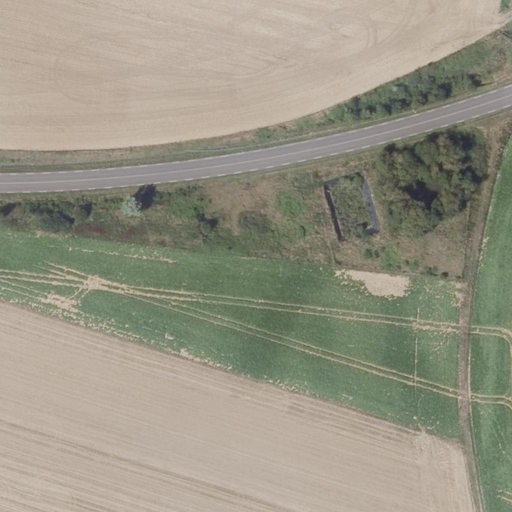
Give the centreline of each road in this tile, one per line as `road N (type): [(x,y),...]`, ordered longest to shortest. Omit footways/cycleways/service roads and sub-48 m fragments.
road 1 (primary): [(511,97),(242,162),(0,184)]
road 2 (track): [(476,511),(463,405),(468,284),(492,146)]
